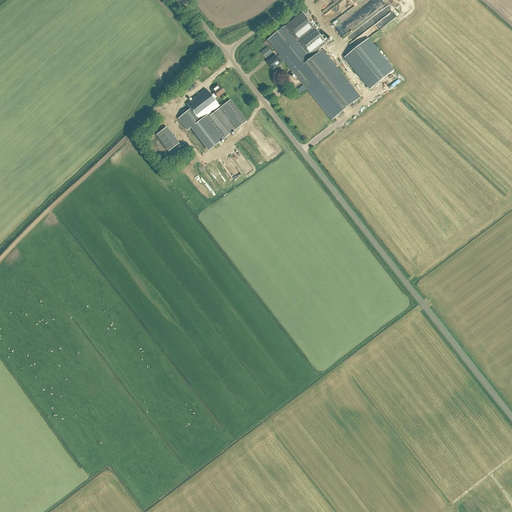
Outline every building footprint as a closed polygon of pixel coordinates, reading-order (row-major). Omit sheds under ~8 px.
[(321,8),(333,0),(319,0),(317,2),(321,8)] [(343,42),(339,36),(375,10),(369,2),(326,32),(336,46),(343,42)] [(327,43),(302,13),(267,41),(279,56),(278,57),(277,55),(268,62),(273,69),(282,62),(283,63),(284,62),(303,86),(304,85),(333,120),(361,98),(323,50),(322,51),(320,49),(327,43)] [(370,90),(394,71),(368,39),(345,58),(370,90)] [(224,92),(218,84),(215,87),(214,86),(211,89),(214,93),(211,96),(205,89),(186,104),(190,109),(178,119),(187,130),(191,127),(209,150),(246,122),(230,100),(226,103),(225,101),(219,106),(214,100),(217,97),(217,98),(224,92)] [(163,128),(152,135),(164,153),(175,145),(163,128)] [(250,147),(247,142),(241,145),(245,151),(250,147)] [(241,158),(235,161),(239,167),(244,164),(241,158)]
